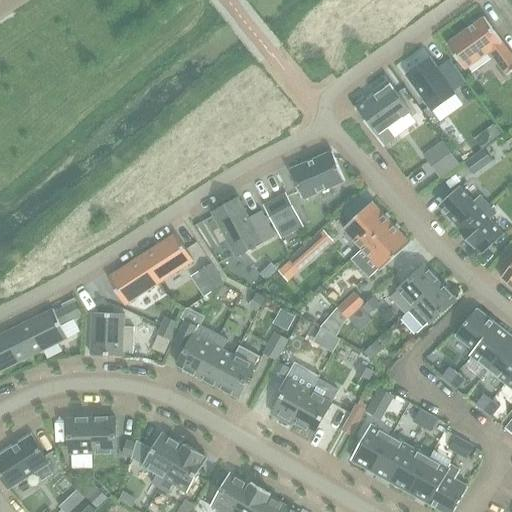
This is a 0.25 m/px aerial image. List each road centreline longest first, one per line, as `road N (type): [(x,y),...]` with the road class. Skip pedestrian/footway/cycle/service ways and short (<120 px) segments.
road 1 (residential): [(0,318),(285,149),(324,115)]
road 2 (residential): [(123,385),(171,400),(367,511)]
road 3 (residential): [(324,115),(422,236),(511,313)]
road 4 (residential): [(324,115),(371,63),(462,0)]
road 5 (residential): [(123,385),(86,381),(29,393),(0,410)]
